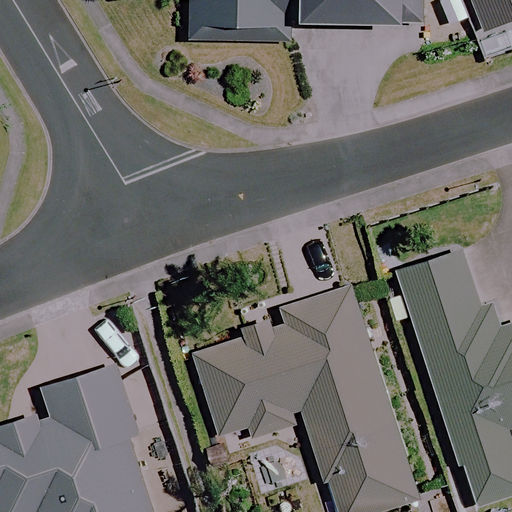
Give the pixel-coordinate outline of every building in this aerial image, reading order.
[(173,0),(191,1),(190,40),(289,41),(289,21),(415,23),(415,0),(173,0)] [(511,0),(457,0),(471,35),(511,19),(511,0)] [(502,301),(475,310),(456,253),(392,274),(470,510),(511,495),(511,449),(506,432),(511,429),(511,324),(510,325),(502,301)] [(188,357),(214,436),(241,427),(245,440),(299,423),(328,511),(377,511),(414,500),(344,290),(244,323),(249,337),(188,357)] [(146,511),(123,439),(131,436),(109,368),(41,390),(48,414),(0,429),(0,511),(146,511)]
